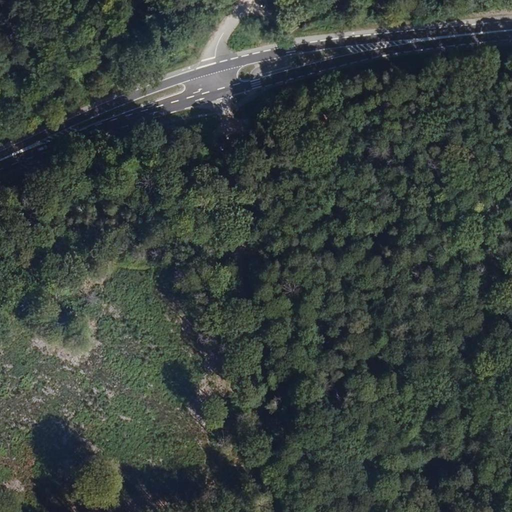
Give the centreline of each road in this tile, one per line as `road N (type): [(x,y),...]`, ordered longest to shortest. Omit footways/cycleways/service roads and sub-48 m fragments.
road 1 (unknown): [(511,292),(412,220),(263,150)]
road 2 (primary): [(475,33),(290,49),(214,68)]
road 3 (primary): [(218,92),(475,33)]
road 4 (primary): [(214,68),(118,102),(21,151)]
road 5 (primary): [(21,151),(218,92)]
